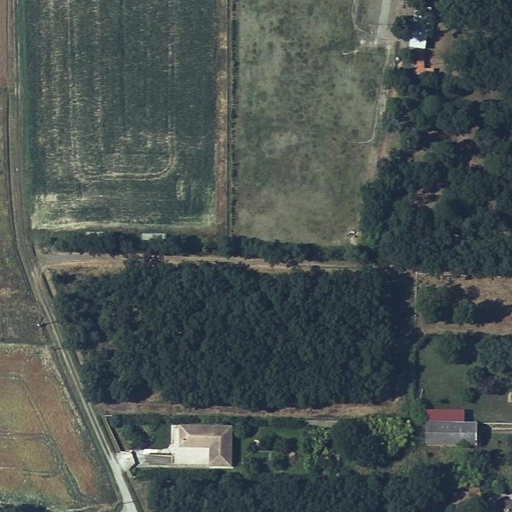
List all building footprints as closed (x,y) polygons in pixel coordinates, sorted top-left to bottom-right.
[(415,20),(413,46),(426,47),(428,21),(415,20)] [(415,56),(415,76),(424,76),(424,56),(415,56)] [(453,442),(492,442),(492,421),(454,420),(453,442)] [(176,429),(176,438),(185,438),(185,429),(176,429)] [(185,438),(176,438),(176,446),(209,446),(209,466),(225,465),(226,429),(185,429),(185,438)] [(121,453),(121,466),(132,466),(131,452),(121,453)] [(163,453),(163,471),(179,471),(180,453),(163,453)] [(465,490),(450,489),(450,505),(465,505),(465,490)] [(476,490),(465,490),(465,505),(476,506),(476,490)] [(511,511),(511,499),(495,499),(494,511),(511,511)]
